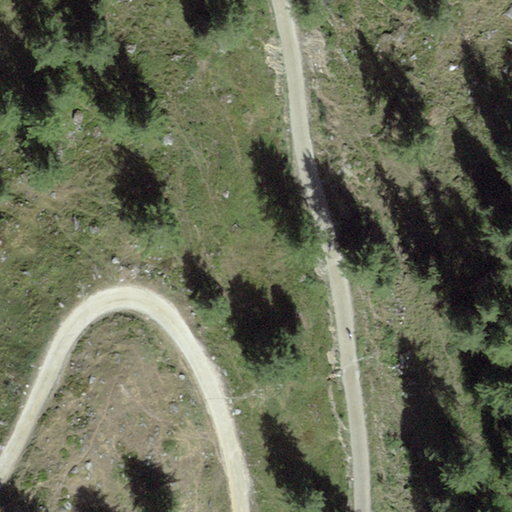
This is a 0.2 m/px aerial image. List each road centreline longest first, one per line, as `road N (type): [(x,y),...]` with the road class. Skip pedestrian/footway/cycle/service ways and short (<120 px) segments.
road 1 (track): [(363,511),(346,326),(305,157),(282,0)]
road 2 (track): [(0,471),(73,324),(105,301),(141,300),(175,325),(214,399),(241,511)]
